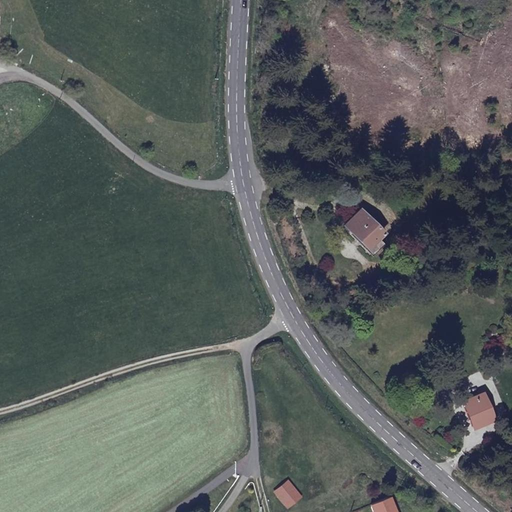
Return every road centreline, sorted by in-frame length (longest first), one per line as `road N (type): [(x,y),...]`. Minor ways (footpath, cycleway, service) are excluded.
road 1 (residential): [(0,68),(61,92),(163,173),(242,187)]
road 2 (track): [(242,187),(463,159),(511,163)]
road 3 (primary): [(294,318),(366,411),(479,511)]
road 4 (track): [(0,414),(169,357),(244,345)]
road 5 (primary): [(241,0),(235,117),(242,187)]
road 6 (unclassified): [(294,318),(244,345),(254,464)]
road 7 (primary): [(242,187),(294,318)]
